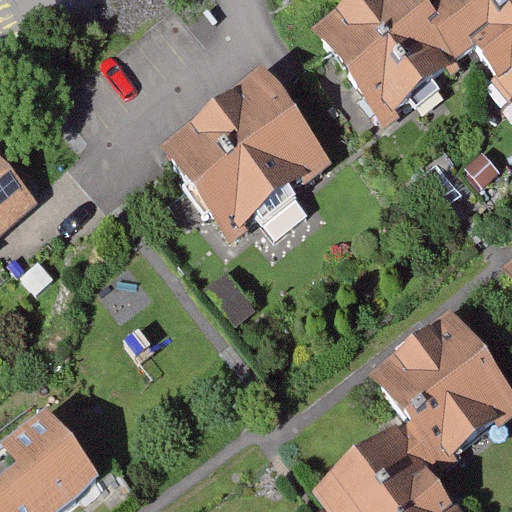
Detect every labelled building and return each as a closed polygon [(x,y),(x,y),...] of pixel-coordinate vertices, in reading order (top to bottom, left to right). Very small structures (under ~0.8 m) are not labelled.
[(462,84),(499,132),(511,122),(511,0),(479,0),(427,40),(462,84)] [(383,8),(304,70),(372,156),(462,84),(427,40),(416,49),(383,8)] [(320,199),(255,115),(153,193),(218,277),(320,199)] [(0,205),(0,262),(28,238),(0,205)] [(511,292),(493,308),(511,332),(511,292)] [(511,439),(511,437),(441,348),(360,411),(394,454),(385,461),(423,509),(511,439)] [(85,511),(35,450),(0,479),(0,511),(85,511)] [(425,511),(423,509),(385,461),(320,511),(425,511)]
